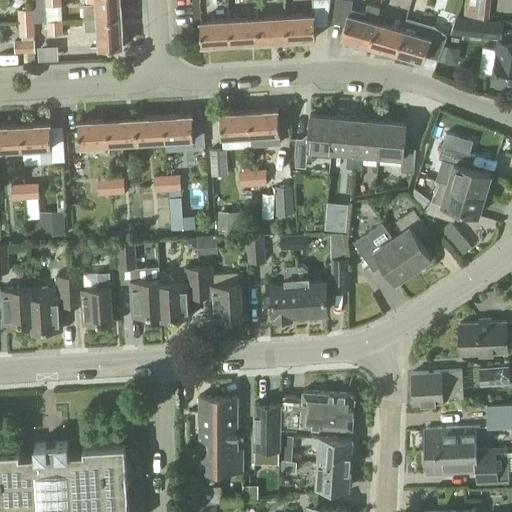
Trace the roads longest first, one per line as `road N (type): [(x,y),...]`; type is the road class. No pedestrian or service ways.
road 1 (tertiary): [(0,375),(330,351),(379,337)]
road 2 (residential): [(160,79),(369,73),(511,116)]
road 3 (residential): [(389,511),(390,386),(379,337)]
road 4 (residential): [(0,91),(160,79)]
road 5 (tertiary): [(379,337),(511,249)]
